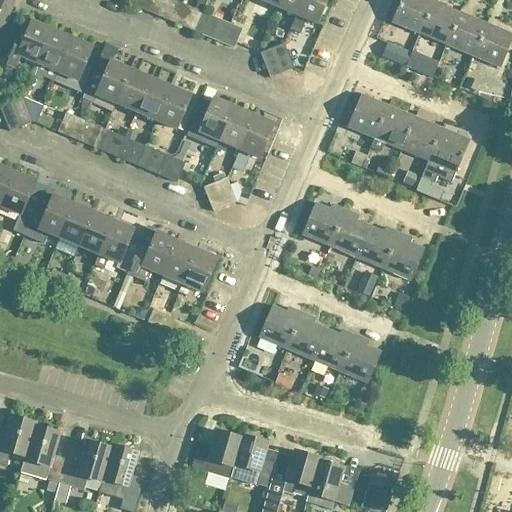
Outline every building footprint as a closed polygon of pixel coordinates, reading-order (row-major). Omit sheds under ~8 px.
[(115,0),(135,8),(139,0),(115,0)] [(155,17),(162,0),(139,0),(135,8),(155,17)] [(175,24),(183,6),(169,0),(162,0),(155,17),(175,25),(175,24)] [(257,0),(277,8),(280,0),(257,0)] [(280,0),(277,8),(296,16),(289,31),(290,32),(303,0),(280,0)] [(299,36),(305,21),(317,26),(328,0),(303,0),(290,32),(299,36)] [(420,36),(433,5),(422,0),(403,0),(393,25),(420,36)] [(447,47),(460,16),(433,5),(420,36),(447,47)] [(183,6),(175,24),(175,25),(195,34),(203,14),(183,6)] [(203,14),(195,34),(214,42),(223,23),(203,14)] [(460,16),(447,47),(473,59),(486,27),(460,16)] [(33,81),(53,32),(33,23),(23,44),(15,41),(5,67),(14,71),(20,58),(37,65),(30,80),(33,81)] [(233,50),(242,31),(223,23),(214,42),(233,50)] [(511,38),(486,27),(473,59),(500,70),(511,42),(511,38)] [(59,75),(73,40),(53,32),(33,81),(40,84),(42,79),(53,83),(57,74),(59,75)] [(93,49),(73,40),(59,75),(55,83),(83,95),(94,71),(85,68),(93,49)] [(272,50),(273,54),(281,75),(293,70),(283,45),(272,50)] [(410,55),(386,45),(381,57),(404,67),(410,55)] [(259,55),(269,79),(281,75),(273,54),(272,50),(259,55)] [(117,105),(131,71),(111,62),(104,78),(95,74),(83,100),(95,105),(98,97),(117,105)] [(136,114),(151,79),(131,71),(117,105),(136,114)] [(151,79),(136,114),(157,122),(171,88),(151,79)] [(153,130),(170,137),(173,130),(177,131),(192,97),(171,88),(157,122),(153,130)] [(375,140),(389,108),(363,97),(349,129),(375,140)] [(11,104),(21,128),(32,124),(35,125),(42,109),(23,99),(11,104)] [(206,143),(207,140),(208,138),(219,143),(234,109),(214,100),(204,124),(193,120),(186,135),(206,143)] [(0,108),(0,112),(9,133),(21,128),(11,104),(0,108)] [(381,153),(385,144),(402,152),(416,120),(389,108),(375,140),(376,140),(372,150),(381,153)] [(224,154),(227,146),(238,151),(239,152),(254,117),(234,109),(219,143),(220,143),(216,151),(224,154)] [(65,114),(57,134),(78,143),(86,123),(65,114)] [(244,165),(248,155),(260,161),(275,126),(254,117),(239,152),(238,151),(234,160),(244,165)] [(422,177),(442,131),(416,120),(402,152),(427,162),(421,176),(422,177)] [(97,151),(106,131),(86,123),(78,143),(97,151)] [(117,159),(125,140),(106,131),(97,151),(117,159)] [(434,165),(456,174),(469,142),(442,131),(422,177),(428,179),(434,165)] [(125,140),(117,159),(137,168),(146,148),(125,140)] [(146,148),(137,168),(158,176),(166,157),(146,148)] [(166,157),(158,176),(176,184),(185,165),(166,157)] [(374,175),(387,181),(391,172),(378,167),(374,175)] [(0,209),(14,177),(15,176),(15,175),(0,169),(0,209)] [(24,238),(36,208),(27,204),(36,184),(15,175),(15,176),(14,177),(0,209),(18,217),(11,233),(24,238)] [(421,196),(426,198),(430,188),(432,183),(422,179),(416,193),(421,196)] [(215,184),(216,186),(224,209),(236,204),(226,180),(215,184)] [(262,204),(268,186),(257,182),(251,201),(262,204)] [(202,189),(212,214),(224,209),(216,186),(215,184),(202,189)] [(36,208),(24,238),(43,246),(47,236),(58,241),(73,207),(52,198),(46,213),(36,208)] [(330,249),(346,212),(334,207),(332,211),(317,205),(303,237),(330,249)] [(73,207),(58,241),(78,249),(93,215),(73,207)] [(346,212),(330,249),(357,260),(371,228),(357,222),(359,218),(346,212)] [(93,215),(78,249),(97,258),(98,258),(113,224),(93,215)] [(103,271),(107,262),(116,266),(115,270),(126,275),(139,245),(130,241),(134,233),(113,224),(98,258),(97,258),(93,267),(103,271)] [(371,228),(357,260),(383,271),(399,235),(387,229),(385,234),(371,228)] [(126,275),(126,276),(136,280),(146,284),(151,274),(161,278),(176,244),(155,236),(156,235),(146,230),(139,245),(126,275)] [(399,235),(383,271),(411,283),(424,251),(409,244),(411,240),(399,235)] [(176,244),(161,278),(181,287),(177,295),(178,295),(196,253),(176,244)] [(190,290),(202,296),(217,262),(196,253),(178,295),(186,299),(190,290)] [(51,271),(47,282),(62,288),(66,278),(65,277),(68,270),(58,266),(55,273),(51,271)] [(331,273),(322,269),(317,280),(326,284),(331,273)] [(75,294),(80,284),(66,278),(62,288),(75,294)] [(287,351),(303,315),(291,310),(289,315),(274,308),(260,339),(287,351)] [(160,330),(164,319),(167,320),(168,318),(152,312),(146,324),(160,330)] [(303,315),(287,351),(314,362),(328,331),(314,325),(316,320),(303,315)] [(164,319),(160,330),(183,340),(188,327),(168,318),(167,320),(164,319)] [(341,374),(356,338),(344,332),(342,337),(328,331),(314,362),(341,374)] [(356,338),(341,374),(368,385),(381,354),(367,347),(369,343),(356,338)] [(275,383),(273,394),(290,396),(291,385),(275,383)] [(330,400),(360,414),(368,396),(338,383),(330,400)] [(26,460),(35,427),(36,425),(11,417),(4,440),(0,439),(0,465),(8,468),(12,456),(26,460)] [(60,485),(67,462),(53,458),(60,435),(35,427),(26,460),(22,473),(49,482),(58,485),(60,485)] [(204,475),(205,474),(229,482),(231,475),(230,475),(240,441),(216,434),(211,451),(198,447),(191,471),(204,475)] [(254,487),(262,489),(268,491),(275,467),(262,463),(267,446),(241,438),(240,441),(230,475),(231,475),(256,482),(254,487)] [(67,462),(60,485),(84,492),(87,481),(102,485),(112,450),(87,443),(80,466),(67,462)] [(123,511),(134,511),(144,481),(131,477),(138,455),(113,447),(112,450),(102,485),(99,494),(124,502),(121,511),(123,511)] [(309,490),(318,464),(319,461),(293,454),(289,471),(275,467),(268,491),(261,511),(276,511),(282,495),(291,498),(293,491),(308,495),(309,490)] [(308,495),(307,497),(305,503),(330,511),(332,504),(346,508),(351,492),(338,488),(343,471),(318,464),(309,490),(308,495)] [(380,503),(386,483),(371,478),(365,499),(380,503)] [(49,482),(46,492),(55,495),(58,485),(49,482)]
